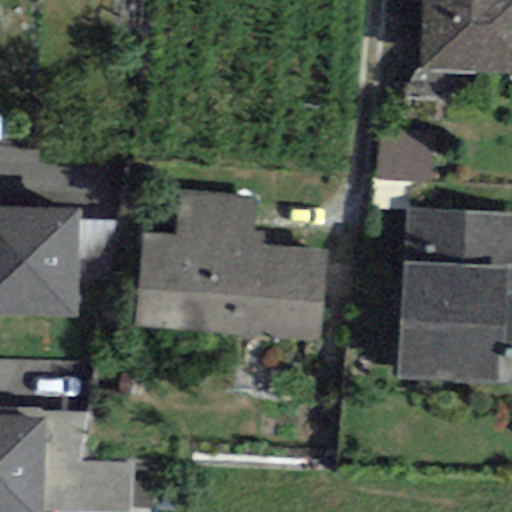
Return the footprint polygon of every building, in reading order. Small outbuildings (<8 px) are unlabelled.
[(511,0),(421,0),(418,72),(511,76),(511,0)] [(380,129),(377,179),(430,182),(433,132),(380,129)] [(178,191),(175,225),(251,232),(254,198),(178,191)] [(0,316),(77,317),(78,210),(0,209),(0,316)] [(511,215),(405,211),(403,263),(511,267),(511,215)] [(135,327),(319,344),(327,253),(264,247),(265,233),(251,232),(175,225),(174,239),(143,236),(135,327)] [(511,267),(403,263),(398,383),(511,387),(511,267)] [(0,406),(0,417),(46,419),(43,511),(129,511),(131,464),(82,463),(83,412),(40,411),(40,407),(0,406)] [(0,417),(0,511),(43,511),(46,419),(0,417)]
